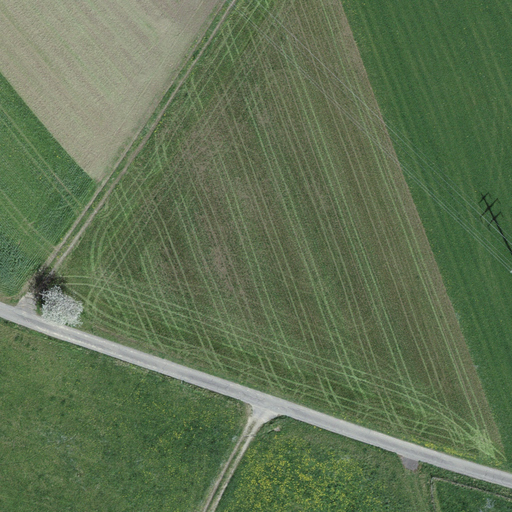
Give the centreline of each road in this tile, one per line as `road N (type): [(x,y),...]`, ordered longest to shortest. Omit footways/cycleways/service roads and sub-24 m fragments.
road 1 (unclassified): [(511,479),(0,308)]
road 2 (track): [(227,0),(19,315)]
road 3 (track): [(263,399),(204,511)]
